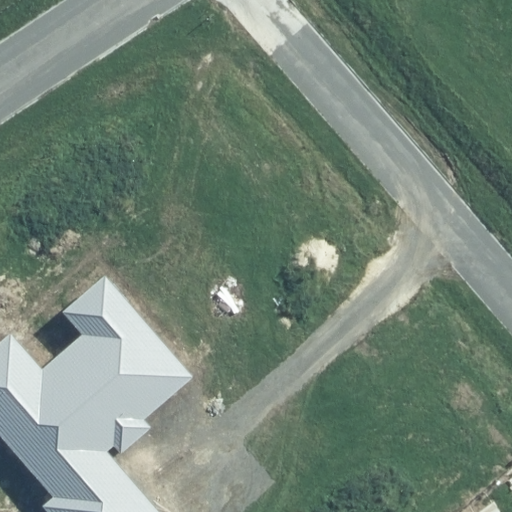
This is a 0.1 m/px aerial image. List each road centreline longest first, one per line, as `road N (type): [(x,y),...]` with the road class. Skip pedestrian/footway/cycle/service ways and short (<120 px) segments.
road 1 (residential): [(259,0),(511,292)]
road 2 (residential): [(0,79),(121,0)]
